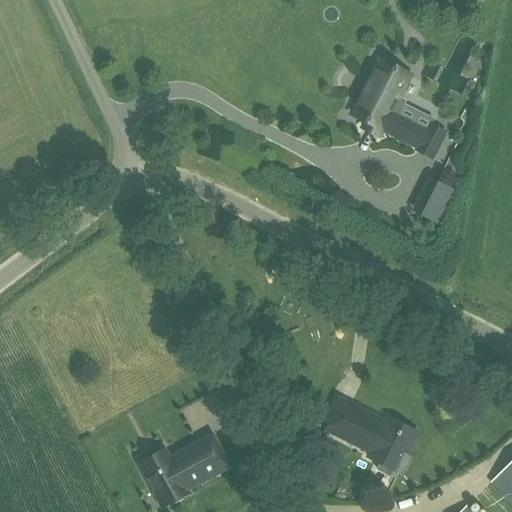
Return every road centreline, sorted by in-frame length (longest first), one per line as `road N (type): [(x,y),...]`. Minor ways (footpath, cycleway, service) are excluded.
road 1 (unclassified): [(511,348),(185,185),(137,185)]
road 2 (unclassified): [(0,279),(137,185)]
